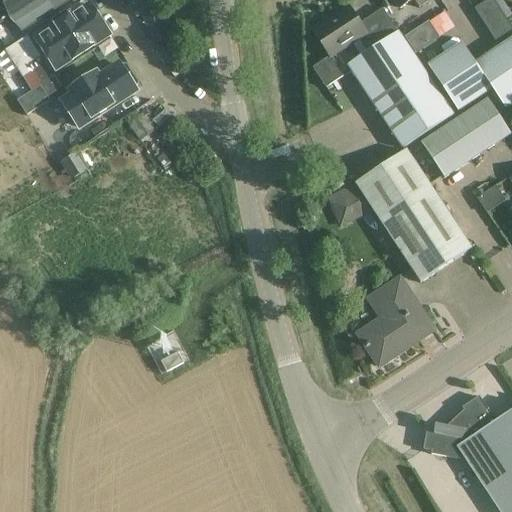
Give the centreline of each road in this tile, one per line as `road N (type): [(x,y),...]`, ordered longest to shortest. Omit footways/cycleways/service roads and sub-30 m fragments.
road 1 (unclassified): [(321,450),(289,375),(236,128)]
road 2 (unclassified): [(321,450),(511,322)]
road 3 (unclassified): [(107,0),(168,88),(205,119),(236,128)]
road 4 (unclassified): [(236,128),(220,0)]
